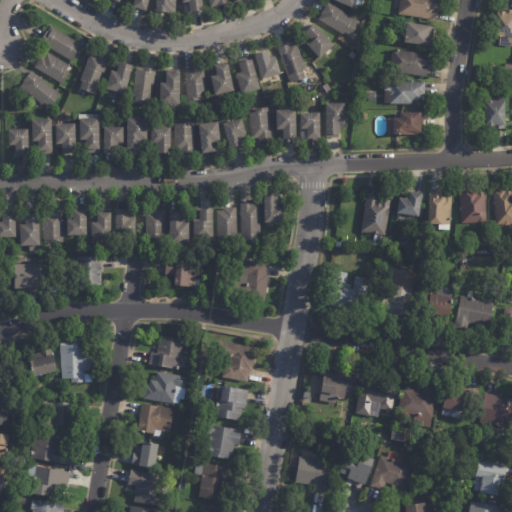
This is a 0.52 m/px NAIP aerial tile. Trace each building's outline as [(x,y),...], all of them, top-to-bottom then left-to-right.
[(143,11),(133,9),(134,0),(149,0),(146,12),(143,11)] [(166,14),(156,13),(156,0),(175,0),(175,13),(168,13),(168,14),(166,14)] [(200,12),(190,13),(189,5),(183,6),(182,0),(201,0),(203,12),(200,12)] [(228,0),(230,4),(217,7),(211,8),(208,0),(228,0)] [(357,0),(353,9),(334,0),(357,0)] [(438,10),(438,11),(437,11),(435,21),(398,15),(400,0),(436,0),(436,5),(438,5),(438,10)] [(355,32),(352,37),(345,33),(344,36),(319,21),(322,16),(321,15),(328,4),(360,23),(355,32)] [(508,10),(511,10),(510,14),(511,14),(509,38),(508,38),(507,46),(494,44),(495,37),(490,36),(492,12),(494,13),(494,10),(501,11),(501,13),(503,13),(503,9),(508,10)] [(432,29),(430,39),(432,39),(431,46),(429,46),(429,48),(405,44),(405,39),(405,37),(406,37),(408,24),(432,28),(432,29)] [(331,48),(319,59),(304,42),(308,38),(304,34),(314,25),(333,46),(331,48)] [(40,41),(46,32),(50,26),(75,42),(74,43),(80,47),(71,62),(39,43),(40,41)] [(285,83),(300,77),(298,70),(301,69),(292,42),(285,44),(285,43),(273,48),(285,83)] [(267,59),(271,58),(276,73),(257,79),(250,53),(263,50),(266,60),(267,59)] [(429,66),(429,68),(428,67),(426,78),(390,73),(393,51),(428,56),(427,62),(430,62),(429,66)] [(69,67),(66,72),(68,73),(61,85),(34,68),(41,57),(43,58),(47,53),(69,66),(69,67)] [(96,56),(109,61),(95,96),(80,90),(82,83),(79,82),(90,54),(96,57),(96,56)] [(255,90),(236,94),(231,73),(237,72),(234,62),(247,59),(255,90)] [(209,75),(212,74),(210,64),(223,61),(229,90),(211,94),(207,76),(209,75)] [(120,63),(132,66),(125,94),(106,89),(111,71),(116,72),(119,63),(120,63)] [(141,69),(145,69),(145,68),(155,70),(150,108),(134,106),(135,97),(132,97),(136,68),(141,69)] [(199,72),(204,71),(207,97),(200,98),(201,100),(187,102),(184,70),(197,68),(198,72),(199,72)] [(42,106),(19,88),(23,83),(22,82),(31,72),(60,95),(50,109),(47,107),(44,107),(44,104),(42,106)] [(166,73),(180,74),(179,104),(159,104),(160,83),(166,83),(166,73)] [(422,93),(422,94),(420,94),(420,101),(410,101),(410,104),(382,104),(382,82),(422,82),(422,93)] [(335,133),(334,133),(334,135),(322,135),(321,102),(341,102),(341,125),(335,125),(335,133)] [(504,103),(506,103),(506,128),(505,128),(505,129),(488,130),(488,128),(486,128),(486,103),(490,103),(493,103),(504,103)] [(270,141),(259,142),(259,139),(252,140),(249,114),(255,113),(255,111),(268,109),(272,141),(270,141)] [(290,110),(290,139),(277,139),(277,129),(271,129),(270,110),(290,110)] [(313,137),(302,138),(302,130),(296,130),(295,113),(314,112),(315,137),(313,137)] [(418,122),(418,124),(417,124),(417,132),(411,132),(411,134),(396,134),(396,136),(394,136),(394,135),(389,135),(389,118),(396,118),(396,112),(418,112),(418,122)] [(241,142),(242,145),(230,149),(223,125),(241,119),(246,134),(240,136),(241,142)] [(97,153),(86,154),(86,142),(80,142),(79,120),(98,120),(99,153),(97,153)] [(138,155),(127,155),(127,120),(147,120),(147,142),(142,142),(142,155),(138,155)] [(50,154),(39,155),(39,142),(32,142),(32,121),(51,121),(52,154),(50,154)] [(191,154),(181,154),(181,151),(174,151),(175,125),(180,125),(180,122),(194,123),(193,154),(191,154)] [(213,154),(202,155),(199,126),(218,123),(221,143),(214,144),(215,154),(213,154)] [(73,155),(62,155),(62,148),(56,148),(55,126),(75,126),(75,155),(73,155)] [(114,154),(103,154),(103,129),(123,129),(123,146),(117,146),(117,154),(114,154)] [(168,156),(157,156),(157,145),(151,145),(151,130),(170,130),(171,156),(168,156)] [(27,157),(15,158),(15,148),(9,149),(8,132),(28,131),(29,157),(27,157)] [(479,222),(463,223),(460,191),(472,190),(472,191),(477,191),(477,192),(485,191),(487,221),(479,222)] [(511,224),(510,224),(511,225),(505,225),(505,224),(496,225),(493,191),(505,190),(506,191),(511,191),(511,224)] [(411,191),(423,193),(419,216),(397,213),(399,196),(405,197),(405,196),(409,197),(410,191),(411,191)] [(431,191),(443,192),(443,195),(447,195),(447,196),(452,196),(450,224),(428,222),(430,191),(431,191)] [(377,194),(380,195),(379,198),(391,200),(386,236),(384,236),(383,238),(377,238),(378,235),(361,232),(367,193),(377,194)] [(284,224),(264,225),(264,199),(277,199),(278,209),(284,209),(284,224)] [(258,240),(258,242),(241,243),(240,205),(253,204),(253,206),(260,206),(260,229),(258,229),(258,240)] [(224,241),(224,238),(217,238),(216,213),(223,212),(223,209),(236,209),(237,241),(224,241)] [(72,213),(72,211),(86,211),(87,236),(67,236),(67,221),(73,221),(72,213)] [(97,216),(97,211),(111,211),(111,245),(91,246),(91,225),(97,225),(97,216)] [(129,213),(129,220),(135,220),(135,236),(115,236),(115,211),(129,211),(129,213)] [(150,214),(152,214),(152,211),(165,211),(165,243),(152,243),(152,241),(145,241),(146,214),(150,214)] [(183,213),(183,225),(189,225),(189,246),(169,246),(170,211),(183,211),(183,213)] [(200,211),(213,211),(213,241),(193,241),(193,222),(199,222),(199,211),(200,211)] [(50,212),(62,212),(63,244),(49,244),(49,241),(43,241),(43,216),(49,216),(49,212),(50,212)] [(9,240),(0,240),(0,224),(2,224),(2,214),(15,214),(15,240),(9,240)] [(26,217),(39,217),(40,248),(38,248),(38,252),(29,252),(29,248),(20,248),(19,227),(25,227),(25,217),(26,217)] [(335,256),(348,258),(346,266),(334,264),(335,256)] [(100,259),(101,269),(102,269),(102,275),(101,275),(101,287),(77,288),(76,259),(100,258),(100,259)] [(167,261),(177,262),(177,264),(197,265),(194,289),(174,288),(175,276),(165,275),(166,261),(167,261)] [(268,267),(266,276),(268,277),(264,303),(230,298),(232,283),(239,284),(241,275),(235,274),(237,261),(268,266),(268,267)] [(40,290),(14,290),(13,266),(41,266),(42,290),(40,290)] [(349,288),(349,290),(340,289),(339,298),(329,297),(333,271),(351,274),(349,288)] [(406,319),(381,316),(384,298),(388,299),(390,284),(406,286),(404,306),(409,307),(408,319),(406,319)] [(68,296),(60,297),(58,286),(68,285),(70,296),(68,296)] [(450,317),(428,313),(431,294),(438,295),(439,288),(452,290),(451,299),(454,300),(453,303),(452,303),(450,317)] [(467,329),(455,327),(461,296),(494,302),(489,327),(471,324),(470,330),(467,329)] [(511,337),(511,335),(501,334),(505,307),(511,308),(511,337)] [(182,356),(179,370),(148,364),(151,352),(156,353),(159,336),(184,340),(182,356)] [(85,376),(85,380),(71,381),(71,378),(62,379),(59,345),(66,345),(66,342),(83,341),(84,351),(92,350),(94,369),(84,370),(85,376)] [(255,356),(252,371),(249,370),(247,382),(222,377),(224,363),(228,364),(230,358),(217,355),(219,341),(256,347),(255,356)] [(56,370),(33,376),(29,360),(33,360),(31,352),(51,347),(57,370),(56,370)] [(327,367),(343,370),(342,373),(355,375),(352,398),(345,398),(345,400),(333,398),(334,394),(322,392),(326,367),(327,367)] [(172,404),(142,399),(145,385),(149,385),(150,380),(155,381),(156,371),(188,377),(184,399),(179,399),(179,403),(173,402),(173,404),(172,404)] [(386,383),(396,385),(392,411),(380,409),(379,417),(356,414),(362,376),(386,381),(386,383)] [(435,385),(438,385),(431,428),(414,425),(415,419),(410,418),(410,415),(399,413),(403,387),(423,391),(424,383),(435,385)] [(248,393),(245,409),(242,408),(240,421),(218,417),(219,410),(215,410),(217,398),(215,398),(217,386),(222,387),(223,386),(248,390),(248,393)] [(464,391),(475,393),(472,413),(462,411),(461,419),(442,415),(447,388),(464,391)] [(9,396),(7,426),(0,425),(0,393),(10,394),(9,396)] [(486,394),(511,398),(511,417),(510,429),(507,428),(505,437),(495,435),(497,426),(480,423),(485,394),(486,394)] [(81,407),(80,417),(75,417),(75,426),(67,425),(67,431),(50,430),(50,431),(37,430),(38,417),(49,418),(49,411),(42,410),(43,401),(81,403),(81,407)] [(163,431),(154,430),(153,434),(137,431),(141,403),(173,408),(169,432),(163,431)] [(199,410),(198,418),(191,417),(192,409),(199,410)] [(395,415),(402,416),(401,423),(394,423),(395,415)] [(241,433),(238,446),(234,445),(232,456),(230,455),(229,460),(208,456),(208,457),(199,455),(202,439),(209,440),(210,434),(207,434),(209,425),(241,430),(241,433)] [(393,432),(402,433),(401,441),(392,440),(393,432)] [(7,450),(5,462),(0,461),(0,433),(9,435),(7,450)] [(72,452),(73,452),(71,465),(55,463),(56,462),(30,458),(34,434),(63,439),(61,450),(72,452)] [(158,447),(155,468),(141,466),(131,465),(134,446),(142,447),(143,442),(149,443),(149,442),(153,442),(152,443),(159,444),(158,447)] [(366,485),(348,479),(349,476),(338,472),(343,457),(348,459),(351,451),(355,452),(356,450),(360,451),(359,454),(374,459),(366,485)] [(26,452),(29,453),(28,461),(21,459),(23,451),(26,452)] [(382,490),(371,486),(380,456),(387,458),(390,451),(403,456),(401,463),(413,467),(406,491),(386,484),(384,491),(382,490)] [(325,492),(313,491),(314,486),(296,484),(299,457),(331,461),(327,493),(325,492)] [(507,467),(502,496),(475,492),(476,485),(475,485),(479,461),(507,465),(507,467)] [(231,470),(229,483),(225,482),(222,500),(198,497),(201,477),(194,476),(196,462),(231,468),(231,470)] [(68,472),(70,472),(67,490),(56,488),(55,497),(31,493),(34,477),(27,476),(29,465),(68,472)] [(134,492),(135,486),(128,485),(130,470),(164,476),(162,489),(167,490),(166,497),(161,496),(159,506),(134,502),(135,494),(134,494),(134,492)] [(27,490),(25,497),(16,495),(17,488),(27,490)] [(64,509),(63,511),(31,511),(32,510),(30,510),(32,500),(36,500),(36,501),(64,506),(64,509)] [(500,509),(499,511),(469,511),(472,502),(488,505),(489,500),(498,501),(497,506),(501,507),(500,509)] [(406,511),(406,506),(425,503),(425,504),(431,503),(432,511),(406,511)]
